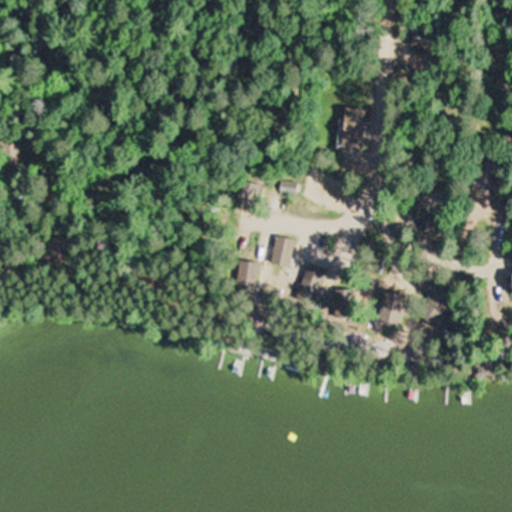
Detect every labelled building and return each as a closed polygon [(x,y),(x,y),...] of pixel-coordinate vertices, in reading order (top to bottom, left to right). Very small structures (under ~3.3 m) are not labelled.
[(408,45),(427,50),(433,30),(414,24),(408,45)] [(363,109),(341,108),(339,146),(361,148),(363,109)] [(33,161),(33,142),(12,142),(12,161),(33,161)] [(471,185),(491,189),(497,153),(478,149),(471,185)] [(292,240),(274,236),(268,264),(287,268),(292,240)] [(258,265),(241,261),(233,293),(250,298),(258,265)] [(292,296),(312,305),(325,275),(306,266),(292,296)] [(430,326),(450,298),(435,287),(415,315),(430,326)] [(399,295),(381,291),(374,320),(392,325),(399,295)]
